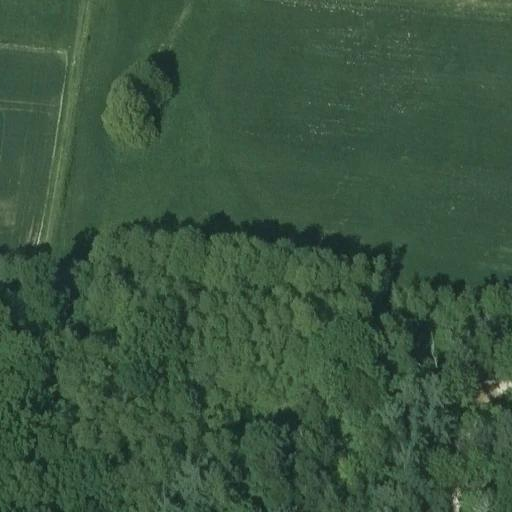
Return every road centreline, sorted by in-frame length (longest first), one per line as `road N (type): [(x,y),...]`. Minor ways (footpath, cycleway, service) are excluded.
road 1 (track): [(41,250),(82,0)]
road 2 (track): [(457,511),(511,384)]
